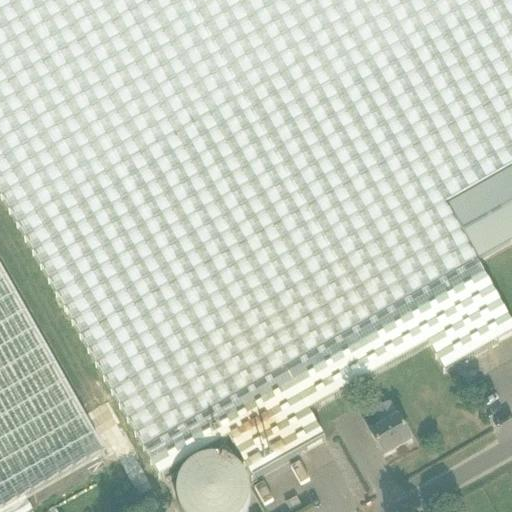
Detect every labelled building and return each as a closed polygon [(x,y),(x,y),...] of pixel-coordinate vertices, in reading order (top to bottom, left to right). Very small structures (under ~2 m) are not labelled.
[(458,259),(437,223),(310,0),(0,0),(0,208),(158,487),(230,447),(252,489),(325,449),(309,422),(430,354),(446,382),(511,343),(511,329),(504,316),(478,271),(471,259),(466,261),(463,256),(458,259)] [(511,0),(310,0),(437,223),(448,217),(511,180),(511,0)] [(458,259),(463,256),(466,261),(471,259),(478,271),(511,251),(511,180),(448,217),(437,223),(458,259)] [(0,511),(8,511),(96,463),(0,292),(0,511)] [(391,404),(376,413),(362,421),(384,459),(412,444),(391,404)] [(34,511),(102,474),(96,463),(8,511),(34,511)]
